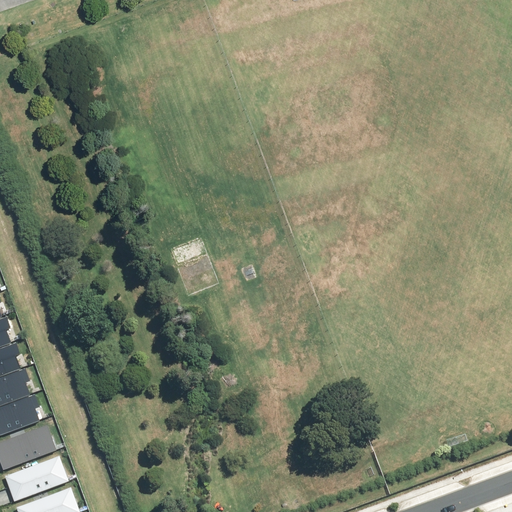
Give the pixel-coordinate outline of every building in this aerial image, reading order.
[(6,315),(0,317),(0,344),(12,340),(7,329),(11,328),(6,315)] [(15,342),(0,347),(0,374),(20,367),(16,356),(20,354),(15,342)] [(27,368),(0,378),(0,405),(32,393),(28,382),(32,380),(27,368)] [(36,394),(0,407),(0,431),(1,434),(41,419),(37,408),(41,406),(36,394)] [(0,443),(0,448),(8,469),(60,450),(51,425),(0,443)] [(10,472),(19,497),(72,478),(63,453),(10,472)] [(20,505),(23,511),(78,511),(82,511),(73,485),(20,505)]
